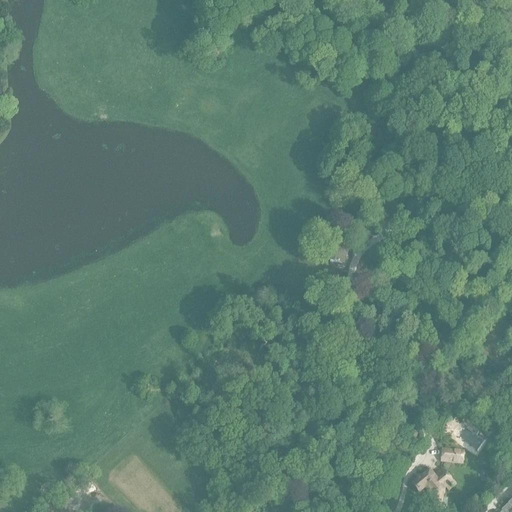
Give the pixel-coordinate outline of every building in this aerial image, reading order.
[(394,231),(395,221),(377,220),(377,231),(394,231)] [(337,267),(344,269),(347,260),(345,260),(348,250),(350,250),(352,243),(337,239),(335,248),(336,248),(335,253),(333,252),(330,263),(338,266),(337,267)] [(464,469),(467,455),(444,450),(441,464),(464,469)] [(452,482),(444,473),(446,472),(443,469),(438,473),(438,472),(433,477),(430,473),(423,478),(420,475),(414,480),(417,483),(412,487),(418,494),(426,488),(432,496),(432,500),(428,499),(428,505),(431,506),(431,508),(441,509),(443,489),(446,488),(448,491),(455,486),(455,485),(452,481),(452,482)] [(511,511),(511,500),(501,511),(502,511),(501,511),(511,511)]
